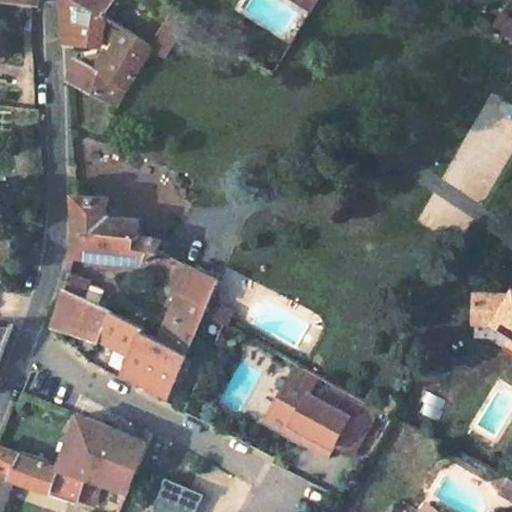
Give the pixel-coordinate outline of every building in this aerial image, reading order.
[(82,0),(64,0),(66,39),(80,41),(100,45),(107,15),(105,14),(82,0)] [(82,0),(105,14),(113,0),(82,0)] [(297,0),(313,10),(318,0),(297,0)] [(153,43),(147,53),(154,58),(181,13),(174,9),(153,43)] [(511,22),(503,17),(496,28),(511,37),(511,22)] [(75,59),(69,78),(118,105),(125,89),(147,53),(153,43),(128,28),(114,49),(103,73),(75,59)] [(19,145),(20,170),(42,169),(41,143),(19,145)] [(78,227),(74,253),(143,261),(149,246),(157,250),(161,239),(142,235),(141,219),(110,216),(109,196),(76,193),(78,227)] [(180,260),(169,287),(178,291),(189,264),(180,260)] [(180,293),(159,339),(188,354),(206,314),(221,279),(189,264),(178,291),(180,293)] [(68,276),(65,288),(108,308),(116,293),(81,278),(68,276)] [(102,333),(133,350),(130,357),(121,377),(167,399),(188,354),(159,339),(141,330),(142,326),(108,308),(65,288),(55,319),(102,333)] [(511,338),(511,301),(508,299),(475,297),(473,326),(493,328),(511,338)] [(229,325),(236,309),(217,301),(210,317),(229,325)] [(133,350),(102,333),(55,319),(53,327),(100,341),(130,357),(133,350)] [(0,326),(0,360),(13,327),(0,326)] [(376,414),(289,368),(256,429),(326,466),(334,451),(351,460),(376,414)] [(80,415),(61,466),(106,482),(127,489),(130,490),(149,442),(80,415)] [(0,444),(0,469),(12,474),(10,477),(16,479),(95,507),(106,482),(61,466),(0,444)] [(0,469),(0,496),(7,499),(16,479),(10,477),(12,474),(0,469)] [(196,511),(206,492),(162,472),(143,511),(196,511)] [(508,507),(511,501),(511,479),(506,475),(491,492),(508,507)]
